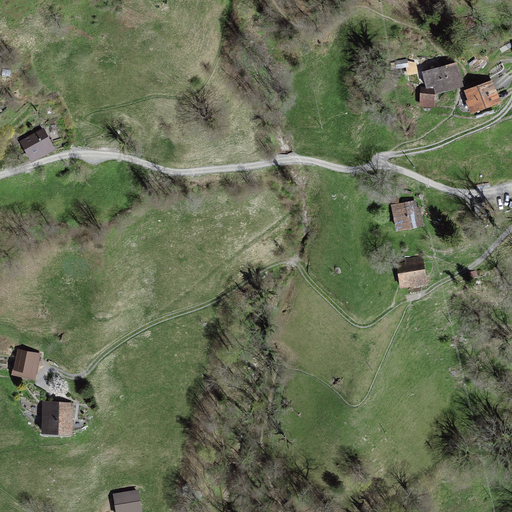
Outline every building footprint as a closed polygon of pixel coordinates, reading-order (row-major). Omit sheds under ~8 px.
[(409,67),(407,59),(396,61),(397,69),(409,67)] [(457,63),(422,72),(425,87),(420,87),(419,107),(434,109),(435,95),(463,88),(457,63)] [(492,81),(464,91),(468,101),(466,101),(471,115),(502,104),(492,81)] [(44,128),(19,142),(31,164),(55,150),(44,128)] [(416,200),(391,205),(396,232),(426,227),(421,207),(418,207),(416,200)] [(404,258),(405,263),(396,264),(400,289),(428,285),(422,255),(404,258)] [(41,354),(17,350),(11,375),(36,380),(41,354)] [(73,403),(43,400),(41,435),(73,437),(73,403)] [(142,511),(139,491),(113,496),(116,511),(142,511)]
